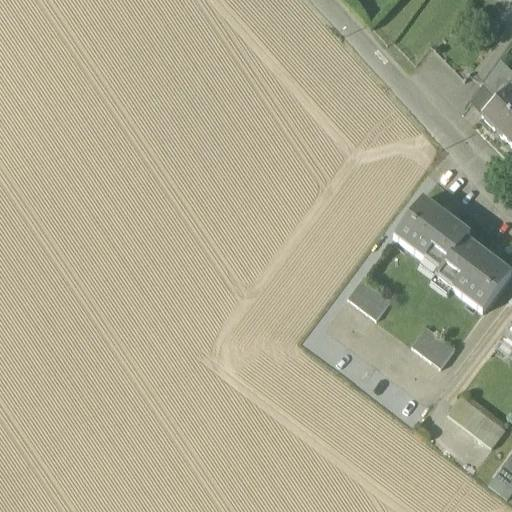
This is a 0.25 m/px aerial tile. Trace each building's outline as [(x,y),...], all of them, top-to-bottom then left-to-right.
[(481,91),(496,105),(509,92),(511,94),(511,92),(511,77),(500,65),(481,91)] [(496,105),(480,120),(502,142),(511,132),(511,95),(511,94),(509,92),(496,105)] [(511,132),(502,142),(511,152),(511,132)] [(468,239),(422,204),(392,242),(439,278),(464,244),(468,239)] [(510,279),(464,244),(439,278),(436,282),(481,317),(510,279)] [(347,304),(375,325),(390,306),(361,285),(347,304)] [(410,353),(439,374),(453,355),(424,334),(410,353)] [(446,418),(455,425),(468,409),(459,401),(446,418)] [(455,425),(464,432),(477,416),(468,409),(455,425)] [(464,432),(473,440),(486,423),(477,416),(464,432)] [(473,440),(482,447),(495,430),(486,423),(473,440)] [(482,447),(491,454),(505,437),(495,430),(482,447)] [(511,458),(497,479),(511,490),(511,458)]
